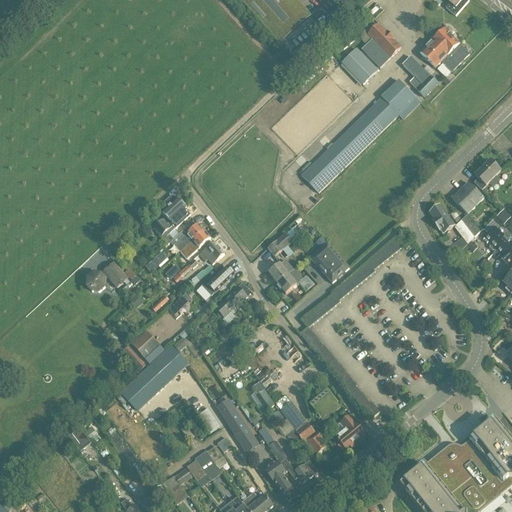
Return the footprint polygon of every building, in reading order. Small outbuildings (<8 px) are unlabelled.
[(309,18),(293,0),(238,0),(278,45),(309,18)] [(466,0),(431,0),(436,4),(438,0),(444,0),(450,5),(446,9),(456,18),(469,2),(466,0)] [(363,23),(338,45),(344,52),(369,29),(363,23)] [(380,70),(395,56),(402,50),(379,27),(370,36),(375,41),(363,53),(380,70)] [(426,49),(420,55),(422,56),(436,70),(442,63),(446,67),(445,67),(452,74),(469,56),(470,56),(451,37),(454,33),(448,27),(426,49)] [(325,64),(335,54),(331,50),(331,49),(330,48),(319,58),(325,64)] [(363,86),(378,72),(357,51),(343,65),(363,86)] [(438,86),(411,58),(403,67),(415,79),(410,84),(425,99),(438,86)] [(297,95),(317,77),(313,72),(319,67),(314,62),(289,85),(288,86),(297,95)] [(404,121),(420,104),(399,83),(302,177),(319,194),(399,116),(404,121)] [(482,193),(501,174),(490,163),(476,177),(479,181),(475,185),(482,193)] [(468,216),(484,200),(468,184),(452,201),(468,216)] [(177,201),(173,196),(164,205),(168,209),(162,214),(170,223),(168,225),(163,220),(154,229),(161,237),(173,226),(171,224),(185,211),(187,209),(178,200),(177,201)] [(443,236),(454,228),(440,208),(430,214),(435,221),(433,223),(443,236)] [(168,246),(170,244),(175,240),(170,235),(191,216),(185,211),(171,224),(173,226),(161,237),(162,237),(161,238),(168,246)] [(504,226),(511,218),(504,211),(496,219),(504,226)] [(468,216),(462,222),(474,240),(483,231),(468,216)] [(474,240),(462,222),(455,229),(466,243),(468,246),(474,240)] [(494,222),(485,230),(490,235),(485,240),(491,246),(490,247),(490,249),(493,251),(494,251),(496,250),(497,251),(495,253),(499,257),(501,255),(503,257),(501,259),(509,268),(511,264),(511,244),(501,234),(503,232),(494,222)] [(174,247),(181,254),(185,250),(204,232),(198,226),(189,234),(185,230),(175,240),(170,244),(174,247)] [(278,243),(268,250),(273,256),(275,258),(277,256),(284,251),(292,244),(303,235),(297,227),(290,232),(286,236),(286,235),(277,242),(278,243)] [(181,254),(187,261),(211,240),(204,232),(185,250),(181,254)] [(322,240),(318,244),(322,249),(326,244),(322,240)] [(324,348),(309,330),(340,304),(339,303),(375,273),(374,272),(401,250),(395,242),(367,264),(368,265),(332,294),(333,296),(302,321),(309,330),(301,336),(315,355),(316,354),(349,394),(348,395),(363,413),(365,412),(372,421),(380,414),(373,405),(371,406),(357,388),(324,347),(324,348)] [(468,246),(466,243),(458,250),(461,253),(468,246)] [(473,244),(472,243),(467,247),(473,254),(478,249),(477,247),(478,247),(474,243),(473,244)] [(212,267),(224,256),(225,256),(214,244),(199,257),(205,263),(208,261),(212,267)] [(310,260),(331,283),(348,268),(327,245),(310,260)] [(162,254),(146,269),(152,275),(168,260),(162,254)] [(277,285),(289,276),(294,272),(286,261),(269,275),(277,285)] [(195,262),(174,281),(176,284),(182,279),(181,279),(192,269),(193,270),(198,266),(195,262)] [(128,280),(114,265),(104,274),(105,275),(103,278),(101,276),(94,275),(88,280),(87,288),(92,294),(100,294),(106,289),(106,282),(106,281),(108,279),(117,289),(128,280)] [(176,267),(166,276),(171,281),(181,272),(176,267)] [(189,284),(193,289),(207,277),(207,278),(215,271),(211,267),(204,273),(203,272),(194,280),(189,284)] [(222,269),(202,287),(212,297),(234,276),(227,269),(224,272),(222,269)] [(296,271),(294,272),(289,276),(277,285),(286,295),(297,287),(297,286),(299,285),(306,293),(314,287),(315,286),(307,278),(304,280),(296,271)] [(131,272),(126,276),(132,282),(136,278),(131,272)] [(132,282),(130,283),(134,286),(139,281),(136,278),(132,282)] [(239,306),(252,295),(243,285),(230,297),(239,306)] [(186,295),(170,311),(175,317),(192,301),(186,295)] [(239,306),(230,297),(216,310),(225,320),(239,306)] [(136,298),(130,303),(136,310),(142,305),(136,298)] [(167,305),(170,303),(168,302),(169,301),(165,298),(152,310),(155,313),(166,303),(167,305)] [(248,338),(256,330),(247,321),(239,328),(248,338)] [(145,361),(161,347),(147,332),(132,346),(145,361)] [(175,347),(174,347),(179,353),(188,345),(183,340),(175,347)] [(167,352),(122,394),(139,413),(184,370),(189,366),(172,347),(167,352)] [(128,347),(123,352),(141,372),(146,367),(128,347)] [(211,348),(204,352),(207,356),(213,351),(211,348)] [(263,390),(254,396),(260,405),(256,407),(262,415),(274,407),(263,390)] [(328,392),(311,406),(324,421),(340,407),(328,392)] [(286,398),(276,405),(282,413),(291,405),(286,398)] [(247,429),(229,402),(217,410),(234,437),(246,456),(260,447),(248,428),(247,429)] [(282,413),(281,413),(284,418),(287,421),(304,444),(306,442),(317,456),(326,449),(321,443),(323,441),(317,433),(315,434),(292,405),(291,405),(282,413)] [(353,423),(349,418),(341,425),(345,430),(335,438),(346,451),(350,447),(352,450),(356,446),(354,444),(364,436),(353,423)] [(319,422),(317,424),(321,430),(326,426),(324,423),(323,423),(323,422),(322,422),(321,422),(320,422),(319,422)] [(439,455),(403,485),(424,511),(482,511),(511,488),(511,445),(493,423),(462,449),(461,448),(460,448),(459,447),(458,447),(457,447),(455,447),(454,447),(453,447),(452,447),(451,447),(450,448),(449,448),(448,449),(447,449),(446,450),(439,455)] [(189,442),(195,438),(187,427),(181,431),(189,442)] [(80,430),(70,438),(81,452),(91,444),(80,430)] [(94,446),(102,440),(95,432),(88,438),(94,446)] [(67,452),(73,447),(68,440),(61,445),(67,452)] [(224,455),(232,449),(226,440),(217,446),(224,455)] [(282,454),(274,444),(269,448),(276,458),(282,454)] [(219,471),(227,465),(216,448),(206,455),(217,471),(218,470),(219,471)] [(207,478),(217,471),(206,455),(196,462),(196,463),(207,478)] [(283,469),(286,474),(289,472),(295,481),(298,479),(303,485),(318,474),(310,463),(295,473),(286,460),(280,464),(283,469)] [(197,484),(207,478),(196,463),(187,469),(197,484)] [(282,469),(277,463),(265,472),(273,483),(274,482),(284,496),(293,489),(283,476),(286,474),(283,469),(282,469)] [(193,479),(187,470),(175,479),(174,478),(180,487),(181,488),(193,479)] [(169,495),(180,487),(174,478),(163,486),(169,495)] [(32,479),(25,485),(30,491),(37,486),(32,479)] [(30,491),(25,485),(16,492),(21,498),(30,491)] [(161,488),(154,493),(161,501),(167,497),(161,488)] [(150,511),(158,506),(149,495),(138,504),(143,511),(150,511)] [(259,501),(254,495),(249,499),(251,502),(252,501),(261,511),(269,511),(274,508),(265,497),(259,501)] [(20,498),(13,504),(17,509),(18,511),(19,511),(22,511),(24,509),(25,506),(25,505),(24,503),(20,498)] [(251,502),(249,499),(243,504),(248,511),(261,511),(252,501),(251,502)] [(127,500),(121,505),(126,511),(137,511),(134,507),(133,508),(127,500)] [(248,511),(243,504),(239,500),(234,504),(233,502),(227,507),(230,511),(236,506),(240,511),(239,511),(248,511)]
